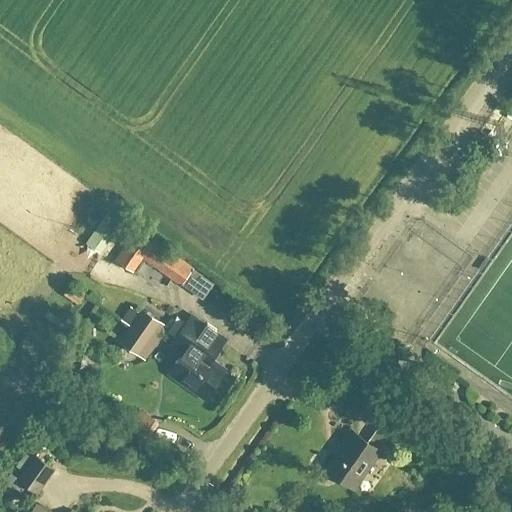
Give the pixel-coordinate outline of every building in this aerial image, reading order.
[(104,254),(117,230),(105,223),(92,247),(104,254)] [(181,284),(192,268),(137,229),(116,259),(132,271),(143,256),(181,284)] [(142,312),(122,342),(140,354),(160,324),(142,312)] [(205,400),(225,371),(214,363),(228,344),(193,319),(173,348),(182,354),(168,374),(205,400)] [(451,388),(454,390),(459,392),(462,388),(454,383),(451,388)] [(389,460),(404,439),(381,423),(367,443),(351,432),(341,447),(342,448),(327,470),(354,489),(379,453),(389,460)] [(33,455),(15,480),(37,496),(55,470),(33,455)]
